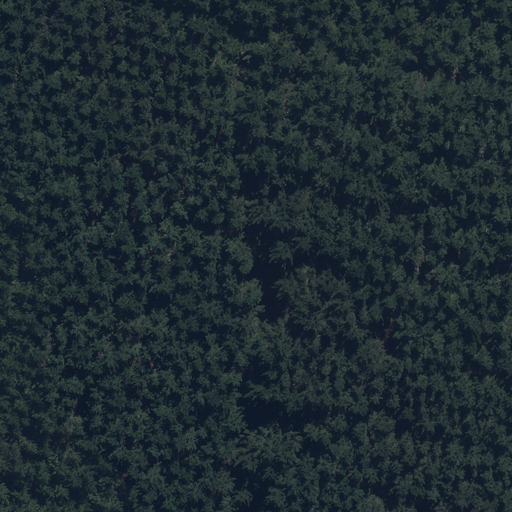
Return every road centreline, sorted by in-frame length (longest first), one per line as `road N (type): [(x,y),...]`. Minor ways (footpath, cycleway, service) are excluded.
road 1 (track): [(234,12),(243,202),(265,288),(240,359),(243,511)]
road 2 (track): [(189,0),(511,81)]
